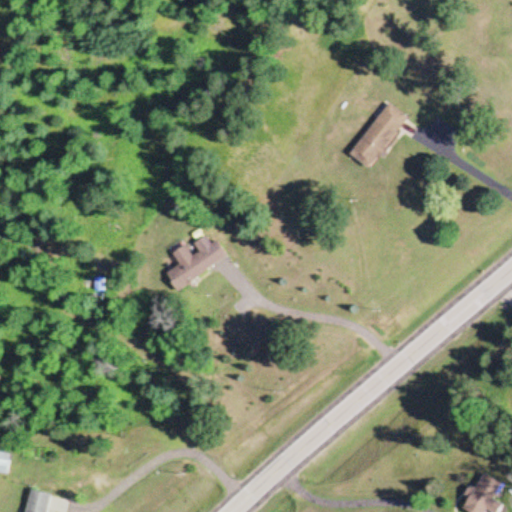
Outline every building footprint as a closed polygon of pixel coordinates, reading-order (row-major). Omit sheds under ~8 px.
[(350,157),(370,172),(408,121),(388,106),(350,157)] [(226,259),(209,234),(190,247),(189,245),(173,255),(180,266),(167,274),(177,291),(226,259)] [(9,457),(0,454),(0,470),(4,472),(9,457)] [(500,503),(504,484),(483,480),(481,488),(472,487),(467,511),(502,511),(504,503),(500,503)] [(24,511),(46,511),(50,494),(29,490),(24,511)]
